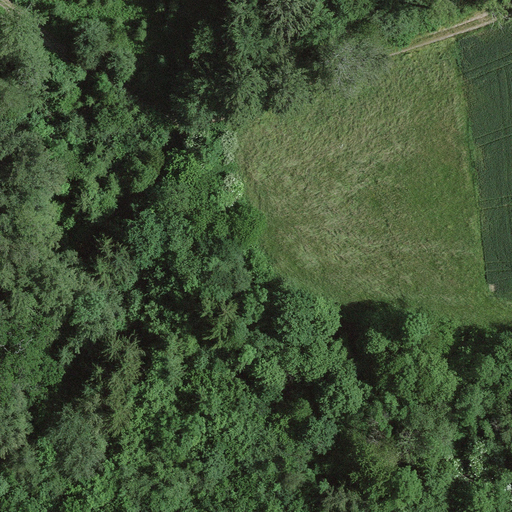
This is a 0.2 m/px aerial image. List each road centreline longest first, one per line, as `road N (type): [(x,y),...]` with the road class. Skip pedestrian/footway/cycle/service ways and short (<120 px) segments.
road 1 (track): [(2,0),(51,40),(184,117),(333,76),(511,12)]
road 2 (track): [(184,117),(149,197),(0,340)]
